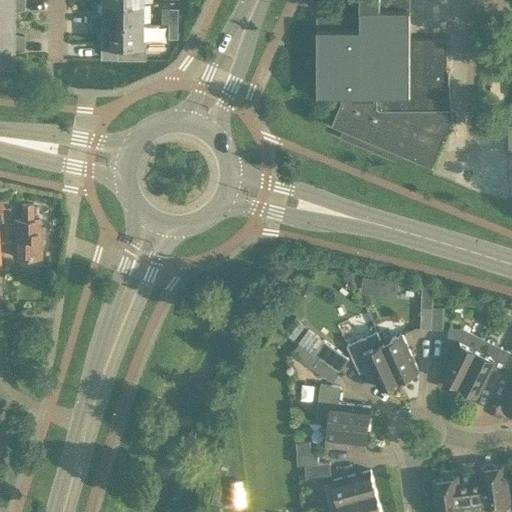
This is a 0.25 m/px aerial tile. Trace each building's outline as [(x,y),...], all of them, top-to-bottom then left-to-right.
[(358,0),(359,15),(316,15),(316,94),(340,94),(340,101),(330,124),(351,133),(349,137),(391,154),(393,151),(431,167),(450,121),(453,120),(451,111),(451,107),(450,103),(449,94),(449,85),(449,80),(449,76),(449,70),(446,70),(447,39),(410,39),(409,0),(358,0)] [(0,1),(0,22),(13,22),(13,8),(23,8),(23,2),(0,1)] [(88,14),(88,22),(141,22),(141,2),(99,1),(99,14),(88,14)] [(167,8),(167,23),(177,23),(177,8),(167,8)] [(0,22),(0,42),(23,43),(23,35),(13,35),(13,22),(0,22)] [(140,43),(141,22),(88,22),(88,29),(99,29),(99,43),(115,43),(115,59),(143,59),(144,43),(140,43)] [(177,23),(167,23),(167,38),(177,38),(177,23)] [(23,49),(23,43),(0,42),(0,63),(12,64),(12,49),(23,49)] [(20,204),(20,221),(12,221),(12,256),(38,257),(38,221),(33,221),(33,203),(20,204)] [(373,291),(375,276),(363,274),(361,289),(373,291)] [(301,301),(309,301),(314,296),(314,288),(309,282),(301,283),(296,288),(296,296),(301,301)] [(420,327),(431,327),(432,307),(433,285),(422,285),(420,327)] [(508,308),(500,304),(496,312),(503,315),(508,308)] [(442,307),(432,307),(431,327),(441,328),(442,307)] [(440,375),(458,384),(483,336),(463,326),(448,325),(447,329),(445,350),(451,353),(440,375)] [(308,328),(299,341),(307,347),(319,356),(340,371),(349,357),(308,328)] [(397,378),(381,342),(376,331),(347,344),(360,372),(370,367),(378,387),(397,378)] [(381,342),(397,378),(417,370),(400,333),(381,342)] [(501,371),(510,350),(483,336),(458,384),(479,395),(493,367),(501,371)] [(291,352),(299,357),(301,355),(307,347),(299,341),(291,352)] [(332,381),(340,371),(319,356),(311,366),(332,381)] [(511,370),(501,406),(511,409),(511,370)] [(316,420),(327,422),(367,426),(370,405),(339,401),(341,385),(321,383),(316,420)] [(364,448),(367,426),(327,422),(324,443),(364,448)] [(296,464),(305,463),(318,462),(317,451),(295,453),(296,464)] [(329,461),(318,462),(305,463),(306,476),(330,473),(329,461)] [(470,496),(472,511),(510,511),(504,464),(479,467),(482,494),(470,496)] [(337,500),(375,490),(369,470),(331,480),(337,500)] [(472,511),(470,496),(460,497),(457,477),(431,480),(433,498),(435,511),(472,511)] [(375,511),(380,511),(375,490),(337,500),(339,511),(375,511)] [(435,511),(433,498),(427,499),(428,511),(435,511)]
